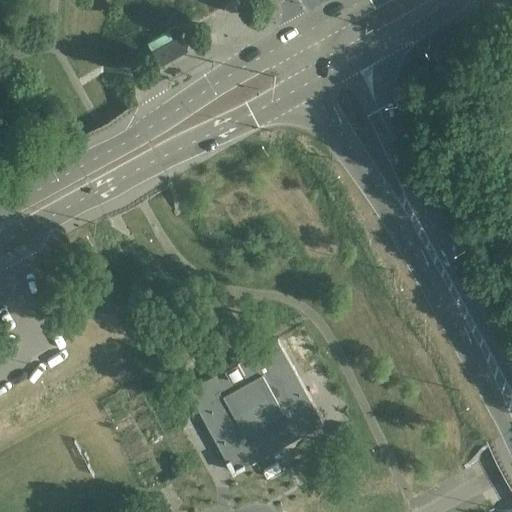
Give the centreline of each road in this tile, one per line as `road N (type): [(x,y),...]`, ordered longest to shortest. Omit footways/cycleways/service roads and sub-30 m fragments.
road 1 (tertiary): [(321,85),(511,427)]
road 2 (secondary): [(0,258),(321,85)]
road 3 (secondary): [(316,33),(0,213)]
road 4 (tertiary): [(511,344),(367,62)]
